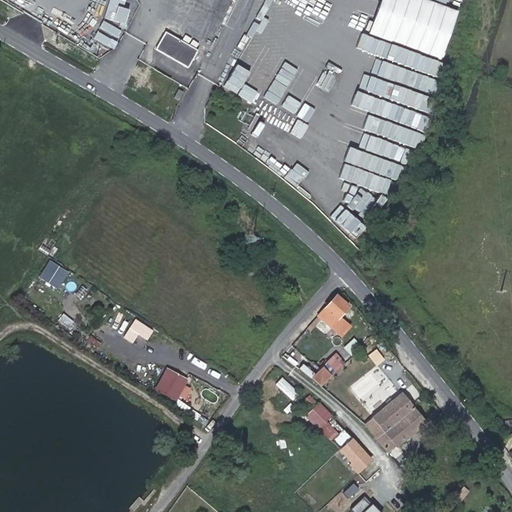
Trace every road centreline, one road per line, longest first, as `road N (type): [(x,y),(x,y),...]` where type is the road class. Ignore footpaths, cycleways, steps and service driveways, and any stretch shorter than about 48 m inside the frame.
road 1 (tertiary): [(344,267),(182,136),(0,30)]
road 2 (residential): [(344,267),(159,511)]
road 3 (tertiary): [(511,480),(344,267)]
road 4 (unknown): [(273,352),(347,414),(390,464),(413,455),(459,412)]
